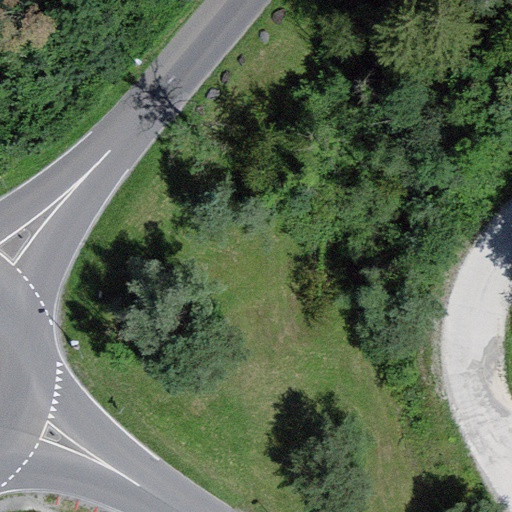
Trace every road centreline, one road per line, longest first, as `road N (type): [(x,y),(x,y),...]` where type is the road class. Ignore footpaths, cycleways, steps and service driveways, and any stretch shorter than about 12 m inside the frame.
road 1 (unclassified): [(238,0),(86,172)]
road 2 (tertiary): [(145,487),(25,351)]
road 3 (unclassified): [(20,332),(86,172)]
road 4 (tertiary): [(0,464),(58,467),(145,487)]
